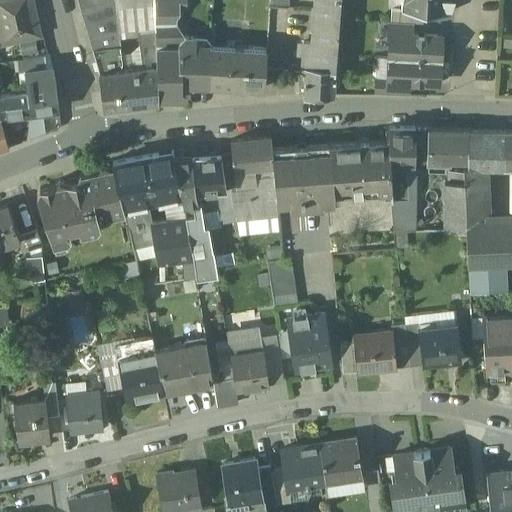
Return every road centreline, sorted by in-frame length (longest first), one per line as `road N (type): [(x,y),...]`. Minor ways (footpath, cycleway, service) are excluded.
road 1 (residential): [(0,474),(384,402),(427,401),(511,419)]
road 2 (residential): [(459,113),(334,113),(87,135)]
road 3 (residential): [(87,135),(55,0)]
